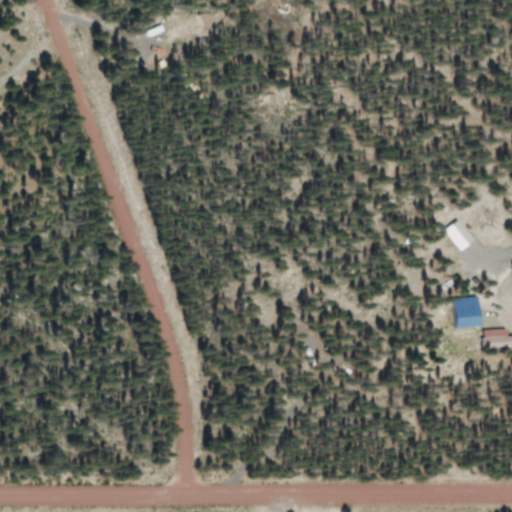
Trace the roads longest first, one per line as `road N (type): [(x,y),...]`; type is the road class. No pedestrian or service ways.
road 1 (residential): [(185,495),(166,350),(43,0)]
road 2 (residential): [(0,495),(511,494)]
